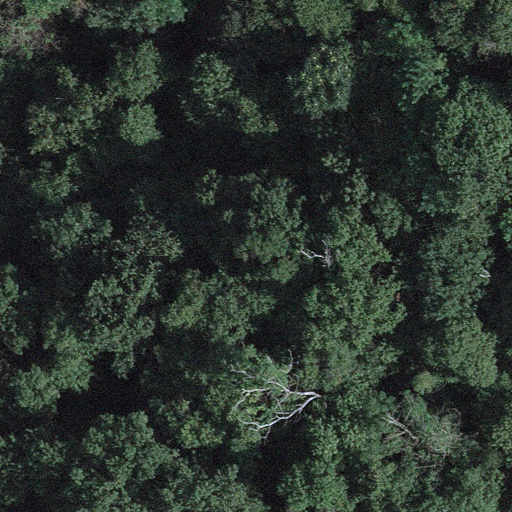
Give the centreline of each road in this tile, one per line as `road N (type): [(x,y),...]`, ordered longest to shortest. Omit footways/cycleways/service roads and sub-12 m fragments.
road 1 (motorway): [(51,0),(194,336),(286,511)]
road 2 (motorway): [(511,193),(417,0)]
